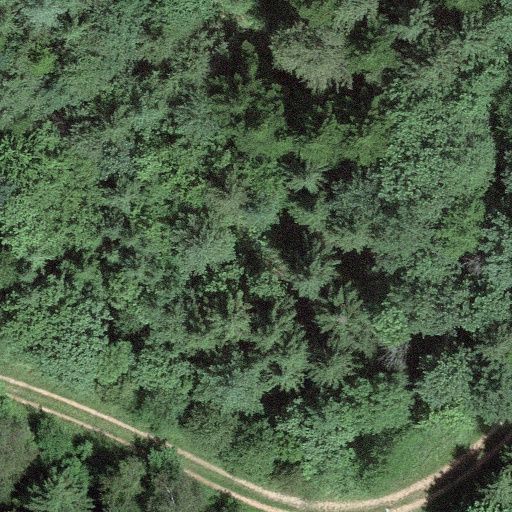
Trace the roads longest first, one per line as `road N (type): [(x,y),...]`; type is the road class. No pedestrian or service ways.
road 1 (track): [(0,383),(277,511)]
road 2 (track): [(408,511),(450,487),(511,425)]
